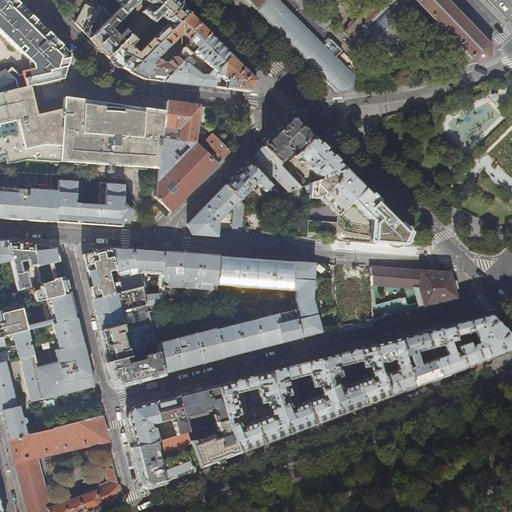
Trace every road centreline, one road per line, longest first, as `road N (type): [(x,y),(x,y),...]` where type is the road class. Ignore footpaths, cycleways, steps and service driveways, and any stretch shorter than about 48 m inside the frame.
road 1 (residential): [(502,284),(486,303),(107,401)]
road 2 (primary): [(511,371),(140,511)]
road 3 (residential): [(157,240),(447,262),(472,257)]
road 4 (residential): [(285,102),(114,77),(33,0)]
road 5 (residential): [(298,87),(472,257)]
road 6 (residential): [(157,240),(285,102)]
road 7 (residential): [(107,401),(67,233)]
road 8 (residential): [(209,0),(298,87)]
